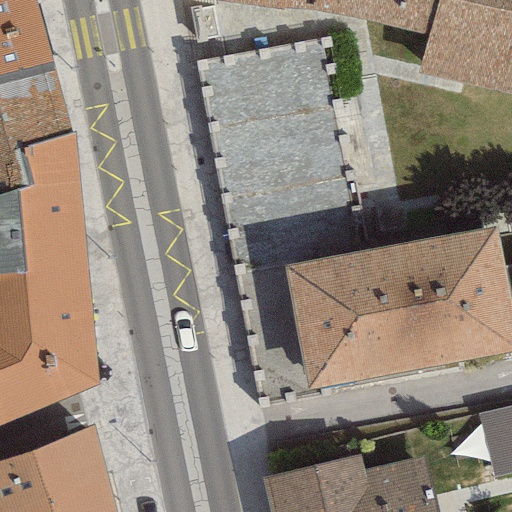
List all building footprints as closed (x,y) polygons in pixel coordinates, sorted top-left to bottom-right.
[(21,147),(72,131),(33,0),(0,0),(0,194),(32,185),(21,147)] [(207,0),(280,10),(308,11),(309,0),(207,0)] [(511,0),(309,0),(308,11),(428,34),(415,71),(511,90),(511,0)] [(194,62),(257,409),(308,399),(307,390),(284,267),(360,252),(321,39),(194,62)] [(72,131),(21,147),(32,185),(0,194),(0,425),(98,385),(72,131)] [(511,351),(511,329),(493,227),(360,252),(284,267),(307,390),(511,351)] [(511,406),(476,415),(491,478),(511,473),(511,406)] [(114,511),(94,424),(0,459),(0,511),(114,511)] [(358,455),(259,478),(267,511),(434,511),(421,455),(361,469),(358,455)]
